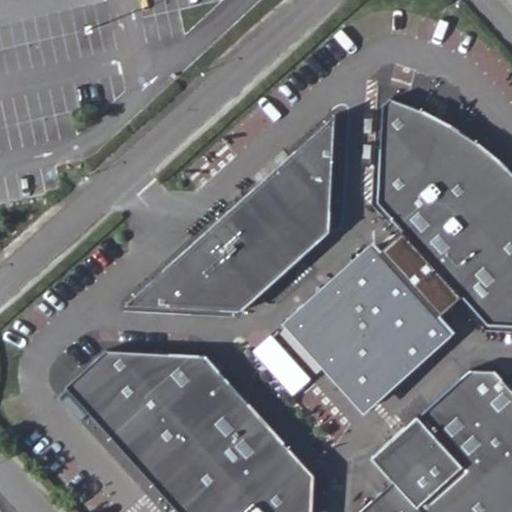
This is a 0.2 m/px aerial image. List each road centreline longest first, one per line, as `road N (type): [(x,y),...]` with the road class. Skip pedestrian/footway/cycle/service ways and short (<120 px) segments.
road 1 (residential): [(0,286),(317,0)]
road 2 (unknown): [(358,204),(322,256),(240,324),(95,337),(48,351)]
road 3 (unknown): [(339,511),(337,472),(349,454),(475,354),(501,349)]
road 4 (unknown): [(358,204),(501,349)]
road 5 (unknown): [(363,62),(353,166),(358,204)]
